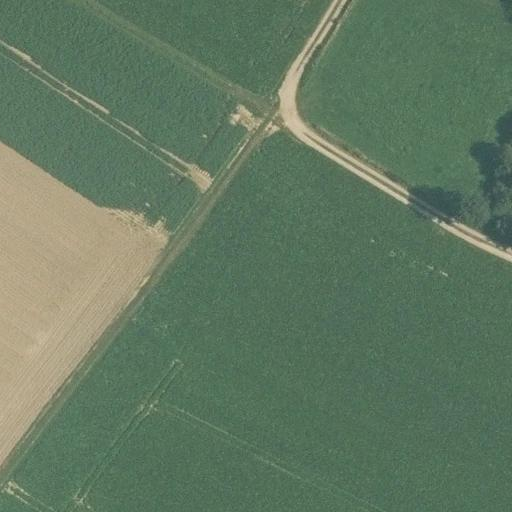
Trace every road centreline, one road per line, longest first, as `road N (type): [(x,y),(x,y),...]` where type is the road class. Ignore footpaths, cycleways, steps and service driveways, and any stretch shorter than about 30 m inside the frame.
road 1 (track): [(0,483),(275,119)]
road 2 (track): [(511,254),(275,119)]
road 3 (track): [(275,119),(75,0)]
road 4 (track): [(275,119),(342,0)]
